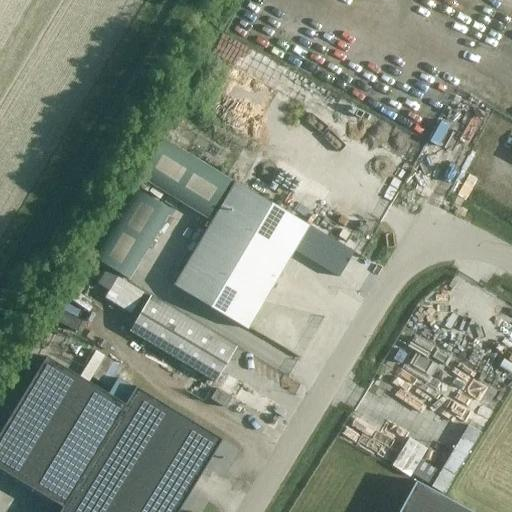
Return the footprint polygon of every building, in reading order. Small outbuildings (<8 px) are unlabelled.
[(231,181),(162,138),(139,176),(208,218),(231,181)] [(174,286),(247,329),(309,225),(236,182),(174,286)] [(91,256),(128,279),(171,210),(133,187),(91,256)] [(236,347),(150,296),(130,331),(216,382),(236,347)] [(47,356),(0,433),(0,467),(16,477),(16,479),(63,507),(60,511),(178,511),(223,440),(136,387),(135,389),(118,378),(108,394),(47,356)] [(511,473),(511,403),(482,458),(511,473)] [(431,487),(444,494),(481,433),(468,425),(431,487)] [(438,471),(421,461),(413,475),(430,485),(438,471)] [(472,511),(444,496),(416,481),(398,511),(472,511)]
